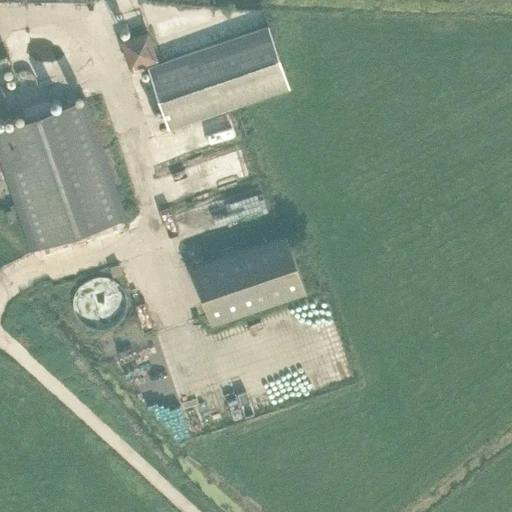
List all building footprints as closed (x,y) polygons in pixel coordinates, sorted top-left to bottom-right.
[(122,32),(132,61),(161,51),(151,22),(122,32)] [(290,87),(269,24),(147,66),(168,129),(290,87)] [(0,159),(32,251),(126,218),(84,99),(0,128),(0,159)] [(213,198),(213,222),(262,221),(262,197),(213,198)] [(305,291),(285,233),(191,266),(212,324),(305,291)] [(122,272),(119,263),(109,266),(112,276),(122,272)] [(88,326),(96,329),(105,328),(114,325),(121,319),(125,311),(126,302),(125,293),(120,285),(113,280),(105,276),(96,276),(87,279),(80,284),(76,291),(73,299),(73,307),(76,315),(81,322),(88,326)]
